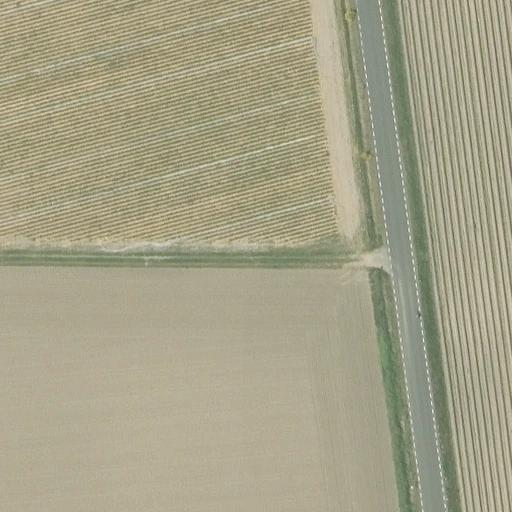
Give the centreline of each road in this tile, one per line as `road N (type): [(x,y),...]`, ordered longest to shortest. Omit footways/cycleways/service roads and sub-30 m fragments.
road 1 (residential): [(360,0),(430,511)]
road 2 (track): [(396,277),(0,266)]
